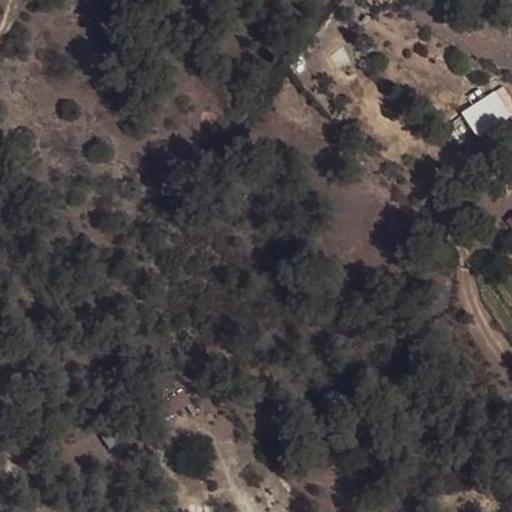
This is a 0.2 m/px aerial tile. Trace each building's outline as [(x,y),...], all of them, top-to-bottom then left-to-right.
[(511,98),(503,86),(493,93),(510,118),(511,116),(511,98)] [(482,87),(475,93),(480,102),(488,97),(482,87)] [(466,111),(480,102),(475,93),(462,102),(466,111)] [(488,97),(480,102),(496,127),(497,129),(510,118),(493,93),(488,97)] [(480,102),(466,111),(462,113),(478,139),(496,127),(480,102)]
